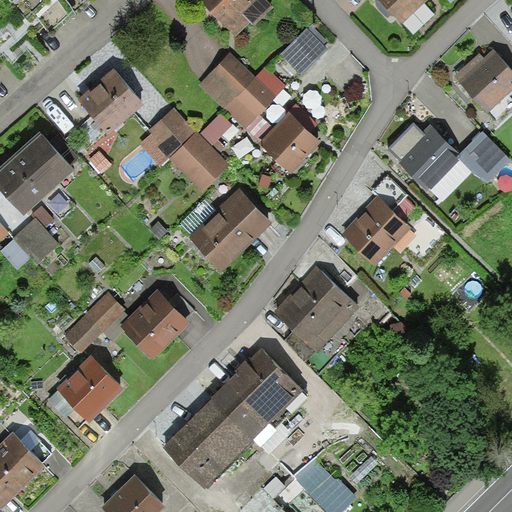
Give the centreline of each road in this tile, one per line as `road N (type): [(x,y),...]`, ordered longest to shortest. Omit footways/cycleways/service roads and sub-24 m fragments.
road 1 (residential): [(50,511),(313,223),(400,102)]
road 2 (residential): [(0,115),(133,0)]
road 3 (residential): [(307,0),(400,102)]
road 4 (residential): [(400,102),(450,31),(484,0)]
